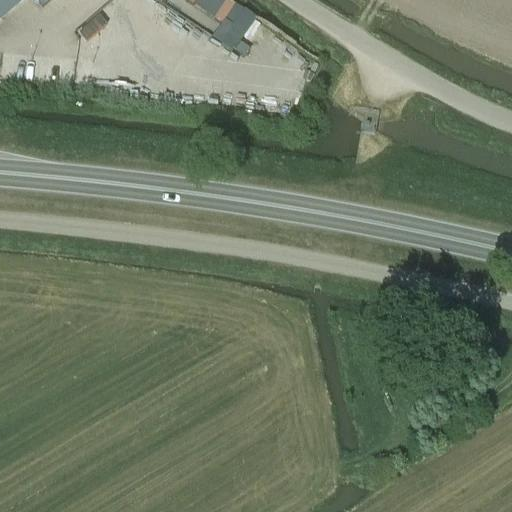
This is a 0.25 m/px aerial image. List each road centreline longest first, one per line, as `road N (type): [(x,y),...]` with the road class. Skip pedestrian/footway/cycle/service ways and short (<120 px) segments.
road 1 (unclassified): [(511,305),(191,244),(0,227)]
road 2 (trunk): [(511,255),(194,197),(0,176)]
road 3 (unclassified): [(511,124),(426,85),(291,0)]
